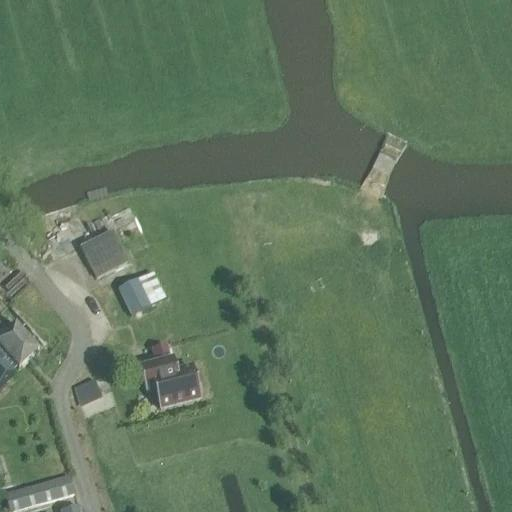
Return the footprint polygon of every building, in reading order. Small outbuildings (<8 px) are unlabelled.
[(128,208),(109,213),(114,233),(134,227),(128,208)] [(115,240),(111,233),(80,249),(92,273),(124,258),(115,240)] [(119,291),(133,320),(151,311),(137,282),(119,291)] [(0,341),(0,352),(19,373),(39,354),(38,352),(15,328),(5,337),(0,341)] [(0,341),(5,337),(0,330),(0,390),(19,373),(0,352),(0,341)] [(146,395),(155,392),(161,412),(200,402),(199,399),(201,398),(197,384),(195,385),(191,370),(176,374),(173,362),(170,363),(166,348),(153,352),(157,366),(140,371),(146,395)] [(68,391),(73,407),(78,405),(81,404),(100,397),(94,381),(68,391)] [(7,496),(11,511),(20,511),(76,495),(70,476),(7,496)]
